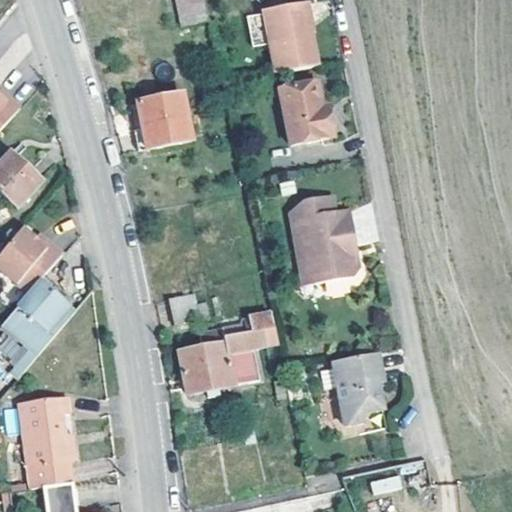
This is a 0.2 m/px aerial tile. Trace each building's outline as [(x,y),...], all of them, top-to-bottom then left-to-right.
[(211,27),(204,0),(180,0),(188,33),(211,27)] [(305,45),(309,44),(313,43),(307,9),(297,11),(305,45)] [(256,21),(253,21),(257,39),(266,83),(315,74),(309,44),(305,45),(297,11),(255,19),(256,21)] [(243,42),(257,39),(253,21),(240,24),(243,42)] [(291,139),(334,131),(329,100),(324,77),(280,85),(291,139)] [(7,102),(0,96),(0,138),(24,109),(12,97),(7,102)] [(183,99),(139,108),(149,156),(194,145),(183,99)] [(329,100),(334,131),(343,129),(337,99),(329,100)] [(12,156),(0,167),(0,194),(18,213),(44,187),(12,156)] [(289,277),(351,265),(343,218),(325,221),(321,204),(292,210),(280,218),(289,277)] [(0,259),(36,290),(48,276),(70,250),(57,239),(51,246),(27,226),(2,256),(0,258),(0,259)] [(351,265),(289,277),(309,292),(346,285),(352,273),(351,265)] [(82,305),(48,276),(36,290),(11,320),(46,349),(82,305)] [(198,295),(169,303),(174,330),(203,323),(198,295)] [(279,344),(271,306),(249,312),(252,330),(218,337),(216,329),(195,333),(199,353),(180,356),(188,399),(266,383),(259,348),(279,344)] [(378,362),(335,370),(347,435),(366,430),(370,420),(385,417),(378,384),(386,382),(383,361),(378,362)] [(75,487),(73,467),(69,439),(67,419),(75,418),(73,399),(23,405),(33,493),(47,491),(75,487)] [(69,439),(73,467),(80,466),(77,438),(69,439)] [(369,482),(373,496),(402,489),(399,474),(369,482)] [(78,511),(75,487),(47,491),(49,511),(78,511)]
